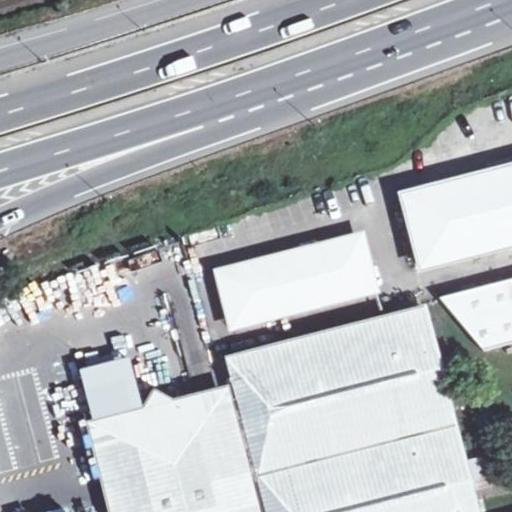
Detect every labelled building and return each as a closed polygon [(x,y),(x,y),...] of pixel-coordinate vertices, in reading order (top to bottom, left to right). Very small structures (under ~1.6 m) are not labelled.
[(511,169),(402,197),(420,267),(511,243),(511,169)] [(272,272),(224,285),(233,322),(371,287),(359,239),(270,262),(272,272)] [(221,274),(224,285),(272,272),(270,262),(221,274)] [(511,278),(439,298),(483,351),(511,343),(511,278)] [(476,511),(472,497),(424,314),(227,364),(237,398),(223,403),(252,511),(476,511)] [(141,414),(89,427),(111,511),(252,511),(223,403),(222,394),(173,406),(152,395),(141,414)]
